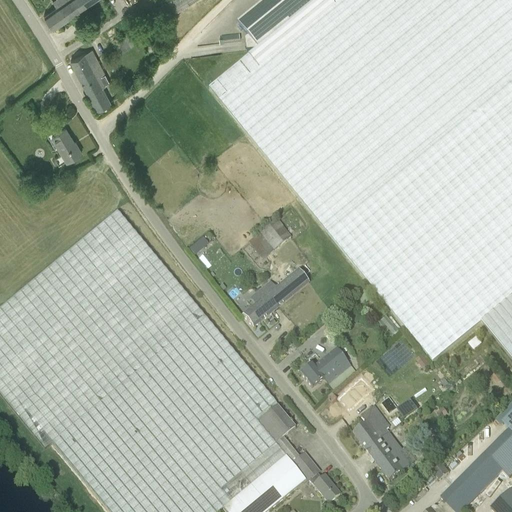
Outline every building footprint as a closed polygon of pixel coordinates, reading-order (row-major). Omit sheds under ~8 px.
[(56,7),(44,16),(53,30),(82,10),(75,0),(55,0),(52,2),(56,7)] [(75,0),(82,10),(96,0),(75,0)] [(170,0),(157,9),(160,15),(165,12),(169,18),(196,0),(170,0)] [(245,40),(246,41),(247,52),(257,50),(209,90),(244,132),(370,30),(345,0),(268,0),(238,25),(248,38),(245,40)] [(406,330),(511,241),(511,0),(406,0),(370,30),(244,132),(331,239),(406,330)] [(345,0),(370,30),(406,0),(345,0)] [(114,44),(121,54),(136,44),(129,34),(114,44)] [(92,50),(70,62),(96,111),(110,103),(110,102),(105,93),(102,88),(109,84),(92,50)] [(65,128),(52,137),(67,161),(81,153),(76,145),(75,146),(73,143),(74,143),(65,128)] [(220,511),(223,510),(223,511),(269,511),(305,482),(299,475),(311,464),(304,455),(299,459),(283,439),(295,429),(277,407),(263,389),(117,213),(0,310),(0,397),(44,451),(51,445),(106,511),(220,511)] [(277,220),(248,244),(262,261),(291,238),(277,220)] [(511,241),(406,330),(433,364),(481,324),(511,362),(511,241)] [(194,257),(201,252),(195,245),(189,251),(194,257)] [(256,295),(261,301),(242,317),(253,330),(309,285),(298,271),(276,290),(271,283),(256,295)] [(312,389),(324,380),(329,385),(350,367),(336,350),(315,368),(313,365),(300,375),(312,389)] [(415,362),(424,371),(429,365),(420,356),(415,362)] [(351,390),(346,394),(356,406),(362,401),(351,390)] [(331,395),(327,398),(332,404),(336,400),(331,395)] [(511,404),(497,420),(509,431),(441,500),(444,503),(438,508),(434,507),(428,511),(462,511),(502,472),(509,478),(511,475),(511,404)] [(353,434),(366,451),(389,434),(386,431),(389,428),(374,408),(361,417),(366,425),(353,434)] [(443,409),(437,414),(442,420),(448,415),(443,409)] [(366,451),(374,463),(396,445),(389,434),(366,451)] [(389,482),(409,467),(398,453),(401,452),(396,445),(374,463),(389,482)] [(440,462),(430,471),(439,483),(449,474),(440,462)] [(299,475),(305,482),(311,488),(313,487),(328,506),(340,496),(324,477),(321,480),(317,476),(319,474),(311,464),(299,475)] [(511,511),(511,494),(510,492),(490,511),(491,511),(511,511)]
